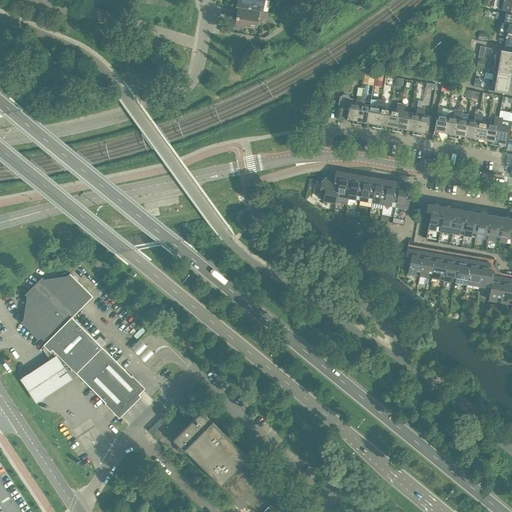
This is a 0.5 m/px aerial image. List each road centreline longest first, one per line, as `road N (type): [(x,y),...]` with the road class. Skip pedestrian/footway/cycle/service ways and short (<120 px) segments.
road 1 (primary): [(501,511),(0,102)]
road 2 (primary): [(0,149),(443,511)]
road 3 (tertiary): [(326,156),(240,167),(0,222)]
road 4 (residential): [(511,162),(332,125),(326,156)]
road 5 (unclassified): [(0,140),(133,114),(168,102),(194,78)]
road 6 (residential): [(511,267),(500,257),(420,244),(418,197)]
